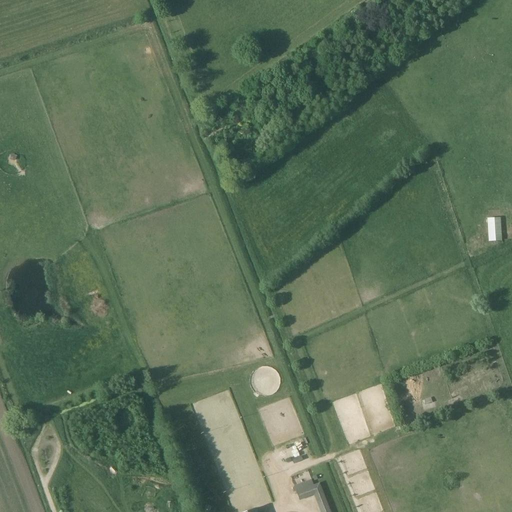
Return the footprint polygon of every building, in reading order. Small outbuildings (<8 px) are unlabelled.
[(501,218),(487,219),(489,242),(502,241),(501,218)] [(417,409),(426,408),(425,399),(416,400),(417,409)] [(302,437),(294,441),(299,450),(306,447),(302,437)] [(290,474),(292,480),(307,474),(305,469),(290,474)] [(296,492),(299,500),(314,495),(320,511),(330,511),(320,483),(296,492)]
